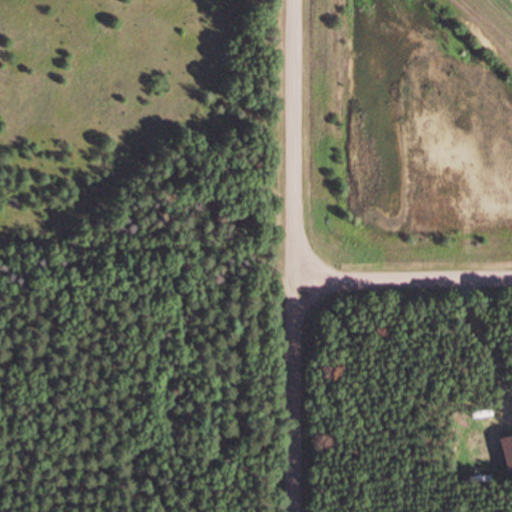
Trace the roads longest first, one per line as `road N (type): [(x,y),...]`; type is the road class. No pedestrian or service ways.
road 1 (residential): [(296,511),(295,0)]
road 2 (residential): [(295,283),(511,278)]
